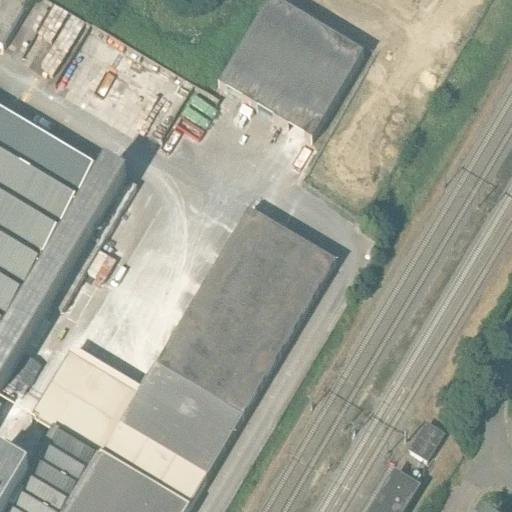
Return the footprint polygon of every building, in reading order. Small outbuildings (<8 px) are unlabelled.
[(0,0),(0,51),(2,53),(33,0),(0,0)] [(233,100),(312,148),(364,61),(284,13),(233,100)] [(105,173),(0,110),(0,511),(191,511),(243,426),(335,269),(248,217),(156,372),(133,409),(65,369),(31,425),(53,438),(26,482),(0,466),(0,419),(2,416),(0,414),(0,399),(8,404),(14,394),(6,389),(24,359),(29,362),(50,325),(45,322),(51,312),(61,318),(98,255),(135,191),(105,173)] [(427,467),(444,440),(426,429),(409,456),(427,467)] [(405,511),(417,494),(393,479),(372,511),(405,511)]
